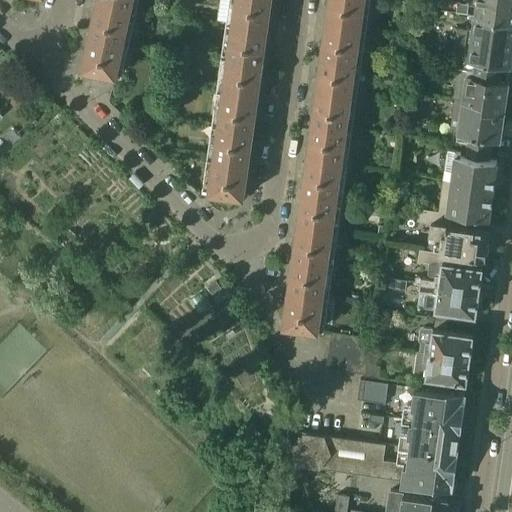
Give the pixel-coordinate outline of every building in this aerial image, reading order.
[(96,0),(88,35),(125,43),(134,0),(96,0)] [(232,21),(227,55),(263,59),(271,0),(220,0),(218,19),(232,21)] [(364,0),(328,0),(321,54),(357,59),(364,0)] [(511,0),(477,0),(475,16),(511,21),(511,0)] [(458,2),(457,11),(468,13),(469,4),(458,2)] [(439,10),(431,9),(426,8),(425,17),(438,19),(439,10)] [(475,66),(510,71),(511,58),(511,21),(475,16),(473,32),(458,30),(454,55),(469,58),(476,58),(475,66)] [(117,76),(125,43),(88,35),(81,68),(117,76)] [(357,59),(321,54),(312,120),(348,126),(357,59)] [(254,128),(263,59),(227,55),(218,123),(254,128)] [(454,101),(505,108),(510,71),(475,66),(474,71),(459,69),(454,101)] [(145,97),(154,99),(156,88),(148,86),(145,97)] [(424,109),(426,97),(412,95),(410,107),(424,109)] [(491,148),(493,136),(501,137),(505,108),(454,101),(450,136),(465,138),(464,144),(491,148)] [(348,126),(312,120),(302,188),(338,194),(348,126)] [(244,196),(254,128),(218,123),(209,191),(244,196)] [(490,159),(491,148),(464,144),(463,155),(456,154),(453,178),(473,181),(471,192),(493,195),(497,160),(490,159)] [(396,156),(388,155),(387,165),(395,166),(396,156)] [(473,181),(453,178),(448,211),(453,212),(489,217),(493,195),(471,192),(473,181)] [(338,194),(302,188),(293,256),(329,261),(338,194)] [(452,224),(453,212),(448,211),(419,207),(418,220),(431,222),(428,248),(431,249),(440,250),(484,257),(484,254),(486,255),(489,252),(490,244),(488,241),(487,240),(488,229),(452,224)] [(435,279),(480,285),(484,257),(440,250),(431,249),(428,248),(420,247),(419,260),(430,261),(428,272),(430,275),(435,275),(435,279)] [(293,256),(286,308),(283,324),(320,329),(329,261),(293,256)] [(480,285),(435,279),(422,277),(421,282),(420,291),(426,292),(424,303),(426,306),(436,308),(476,314),(480,285)] [(391,278),(390,287),(409,289),(410,281),(391,278)] [(213,294),(222,288),(217,281),(208,287),(213,294)] [(473,333),(434,328),(423,327),(421,328),(420,338),(421,340),(426,341),(425,350),(430,351),(431,351),(470,356),(473,333)] [(326,367),(367,372),(368,364),(372,335),(330,330),(326,367)] [(467,381),(470,356),(431,351),(430,351),(425,350),(418,349),(414,371),(416,374),(467,381)] [(381,365),(368,364),(367,372),(366,375),(380,377),(381,365)] [(358,398),(386,402),(389,382),(361,378),(358,398)] [(403,418),(411,419),(431,422),(460,426),(460,425),(463,421),(464,414),(462,410),(465,393),(416,386),(414,403),(405,402),(403,418)] [(385,415),(371,413),(369,420),(384,422),(385,415)] [(407,446),(431,449),(456,452),(460,426),(431,422),(411,419),(410,430),(402,429),(399,445),(407,446)] [(298,463),(403,479),(452,486),(454,470),(456,466),(457,459),(456,455),(456,452),(431,449),(407,446),(399,445),(397,461),(385,460),(387,443),(302,431),(301,436),(299,435),(292,446),(298,463)] [(445,511),(448,493),(419,489),(392,485),(388,510),(397,511),(445,511)] [(335,511),(346,511),(349,495),(338,493),(335,511)]
